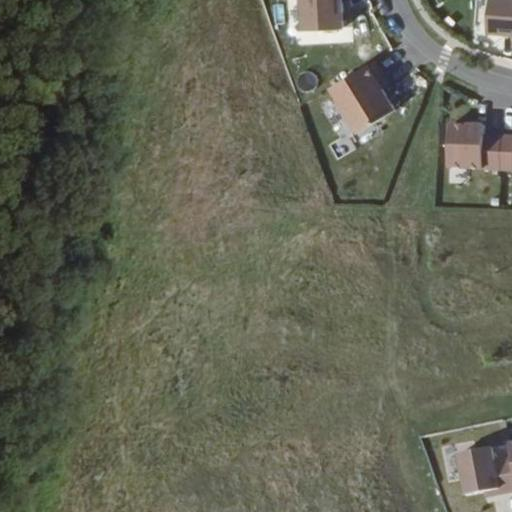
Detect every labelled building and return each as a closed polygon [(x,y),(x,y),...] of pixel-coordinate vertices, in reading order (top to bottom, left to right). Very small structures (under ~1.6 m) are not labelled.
[(294,0),(294,27),(342,29),(342,0),(294,0)] [(511,0),(482,0),(481,32),(511,32),(511,0)] [(348,132),(392,112),(368,61),(325,81),(348,132)] [(441,169),(507,170),(507,184),(511,184),(511,136),(481,136),(482,122),(441,122),(441,169)] [(459,500),(511,489),(511,440),(497,443),(450,453),(459,500)]
